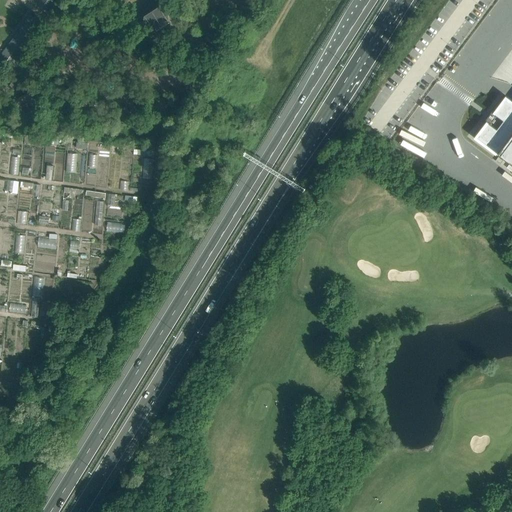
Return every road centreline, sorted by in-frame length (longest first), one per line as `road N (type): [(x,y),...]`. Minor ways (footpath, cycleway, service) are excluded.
road 1 (motorway): [(369,0),(50,511)]
road 2 (motorway): [(79,511),(396,0)]
road 3 (track): [(180,511),(208,472),(222,417),(304,235),(363,197),(397,191),(511,263)]
road 4 (track): [(0,176),(147,193)]
